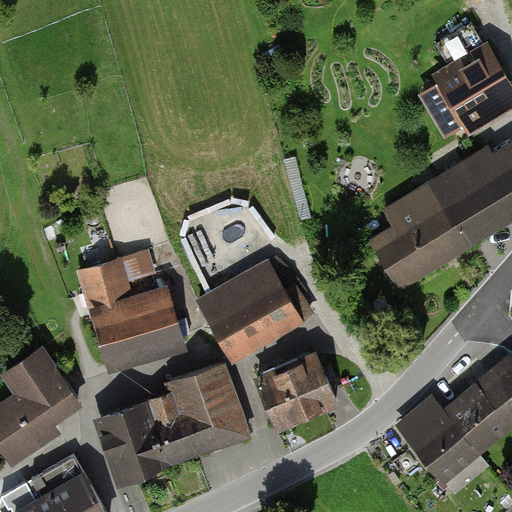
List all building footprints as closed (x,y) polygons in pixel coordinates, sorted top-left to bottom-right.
[(470,138),(511,113),(511,78),(494,48),(437,82),(470,138)] [(378,241),(405,287),(511,224),(511,146),(496,156),(491,147),(384,210),(396,230),(378,241)] [(119,257),(81,268),(108,359),(182,338),(169,294),(134,305),(119,257)] [(269,263),(199,302),(234,365),(305,326),(269,263)] [(78,401),(41,348),(6,373),(20,393),(0,407),(0,437),(14,457),(56,428),(50,421),(78,401)] [(320,353),(257,379),(278,431),(341,406),(320,353)] [(511,423),(511,361),(445,417),(430,398),(398,425),(444,480),(511,423)] [(174,390),(98,417),(120,482),(169,459),(247,432),(224,362),(171,380),(174,390)] [(107,511),(75,453),(32,477),(43,497),(16,511),(107,511)]
